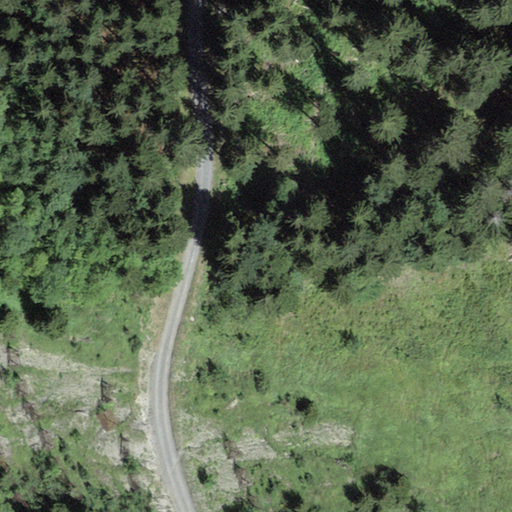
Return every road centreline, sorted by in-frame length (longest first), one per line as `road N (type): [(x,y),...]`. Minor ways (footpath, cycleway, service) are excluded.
road 1 (track): [(208,194),(205,237),(161,400),(194,511)]
road 2 (track): [(208,194),(198,0)]
